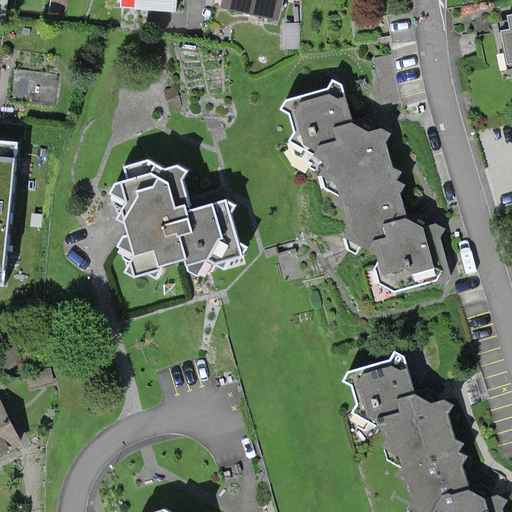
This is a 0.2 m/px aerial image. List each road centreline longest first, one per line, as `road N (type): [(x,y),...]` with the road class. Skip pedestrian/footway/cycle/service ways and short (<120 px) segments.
road 1 (residential): [(428,0),(450,127),(511,335)]
road 2 (residential): [(73,511),(90,463),(117,434),(231,399)]
